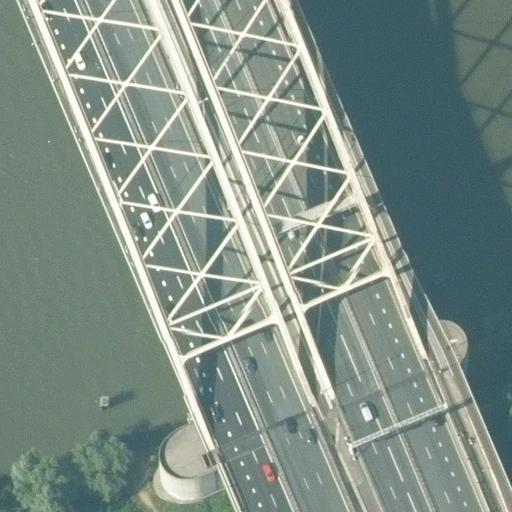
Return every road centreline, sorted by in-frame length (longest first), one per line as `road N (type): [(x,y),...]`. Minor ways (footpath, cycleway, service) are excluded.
road 1 (motorway): [(395,511),(176,0)]
road 2 (motorway): [(452,511),(234,0)]
road 3 (motorway): [(100,0),(316,511)]
road 4 (motorway): [(45,0),(258,511)]
